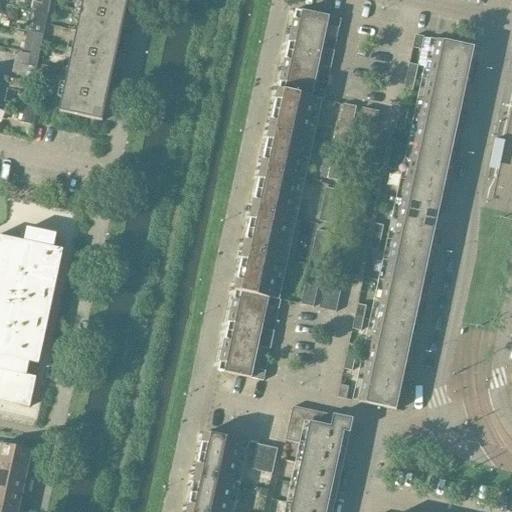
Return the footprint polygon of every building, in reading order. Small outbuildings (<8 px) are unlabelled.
[(127,2),(119,0),(82,0),(76,32),(119,42),(122,29),(130,30),(133,17),(125,15),(127,2)] [(34,5),(33,11),(48,15),(49,8),(34,5)] [(43,36),(48,15),(33,11),(28,32),(43,36)] [(340,21),(295,11),(291,32),(324,39),(327,28),(338,30),(340,21)] [(119,42),(76,32),(68,72),(110,82),(113,68),(122,70),(125,57),(116,55),(119,42)] [(324,39),(291,32),(286,52),(332,62),(334,53),(322,50),(324,39)] [(423,39),(415,37),(412,49),(421,51),(423,39)] [(436,41),(428,82),(465,91),(474,50),(436,41)] [(33,43),(30,55),(38,57),(41,45),(33,43)] [(332,62),(286,52),(282,72),(316,79),(318,68),(330,70),(332,62)] [(38,57),(30,55),(27,67),(36,69),(38,57)] [(417,67),(409,66),(406,78),(414,80),(417,67)] [(110,82),(68,72),(59,113),(102,123),(105,108),(113,110),(116,96),(108,95),(110,82)] [(316,79),(282,72),(278,92),(315,100),(323,102),(325,93),(313,90),(316,79)] [(414,80),(406,78),(403,90),(412,92),(414,80)] [(428,82),(419,122),(456,131),(465,91),(428,82)] [(7,91),(5,103),(21,107),(23,94),(7,91)] [(315,100),(278,92),(269,132),(306,140),(315,100)] [(26,99),(23,111),(31,113),(34,101),(26,99)] [(409,107),(400,105),(397,118),(406,119),(409,107)] [(355,109),(343,106),(334,146),(347,149),(355,109)] [(359,122),(376,126),(378,113),(362,110),(359,122)] [(31,113),(23,111),(20,124),(29,126),(31,113)] [(406,119),(397,118),(395,130),(403,132),(406,119)] [(419,122),(410,162),(448,170),(456,131),(419,122)] [(306,140),(269,132),(260,172),(298,180),(306,140)] [(400,147),(391,145),(389,158),(397,159),(400,147)] [(347,149),(334,146),(327,180),(340,183),(347,149)] [(397,159),(389,158),(386,170),(395,172),(397,159)] [(410,162),(402,202),(439,210),(448,170),(410,162)] [(298,180),(260,172),(252,212),(289,220),(298,180)] [(318,223),(330,225),(338,192),(325,189),(318,223)] [(402,202),(393,243),(430,251),(439,210),(402,202)] [(289,220),(252,212),(243,252),(281,260),(289,220)] [(383,227),(374,226),(371,238),(380,240),(383,227)] [(53,250),(56,236),(26,230),(23,243),(0,238),(0,402),(29,409),(35,379),(26,377),(29,364),(38,366),(63,252),(53,250)] [(316,232),(309,266),(321,269),(328,234),(316,232)] [(380,240),(371,238),(369,250),(377,252),(380,240)] [(393,243),(384,283),(422,291),(430,251),(393,243)] [(281,260),(243,252),(235,292),(272,300),(281,260)] [(321,269),(309,266),(300,306),(312,309),(321,269)] [(384,283),(376,323),(413,331),(422,291),(384,283)] [(318,310),(335,314),(340,289),(324,285),(318,310)] [(272,300),(235,292),(230,312),(264,319),(266,308),(278,311),(280,302),(272,300)] [(365,308),(357,306),(354,318),(363,320),(365,308)] [(264,319),(230,312),(226,332),(271,342),(273,333),(262,331),(264,319)] [(363,320),(354,318),(351,331),(360,332),(363,320)] [(376,323),(367,363),(404,371),(413,331),(376,323)] [(271,342),(226,332),(222,352),(255,359),(258,348),(270,350),(271,342)] [(357,348),(348,346),(346,358),(354,360),(357,348)] [(255,359),(222,352),(217,372),(220,373),(263,382),(265,373),(253,370),(255,359)] [(354,360),(346,358),(343,370),(351,372),(354,360)] [(367,363),(359,403),(358,404),(396,412),(404,371),(367,363)] [(348,388),(339,386),(337,399),(345,401),(348,388)] [(326,511),(344,434),(350,435),(353,421),(292,408),(285,442),(305,446),(290,511),(326,511)] [(204,435),(195,476),(232,484),(241,443),(204,435)] [(35,453),(1,446),(0,449),(0,468),(31,475),(35,453)] [(277,450),(256,446),(250,471),(271,475),(277,450)] [(31,475),(0,468),(0,490),(26,496),(31,475)] [(195,476),(187,511),(226,511),(232,484),(195,476)] [(22,511),(26,496),(0,490),(0,511),(22,511)]
